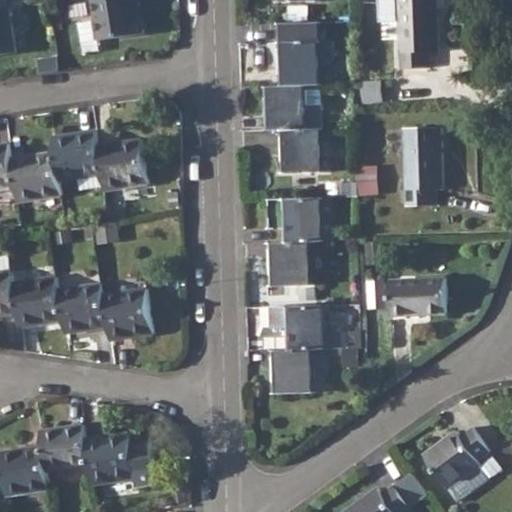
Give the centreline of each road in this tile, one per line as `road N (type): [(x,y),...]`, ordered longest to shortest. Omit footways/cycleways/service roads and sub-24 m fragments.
road 1 (residential): [(215,65),(224,397)]
road 2 (residential): [(227,506),(283,494),(482,360)]
road 3 (residential): [(224,397),(53,377),(0,380)]
road 4 (residential): [(215,65),(0,103)]
